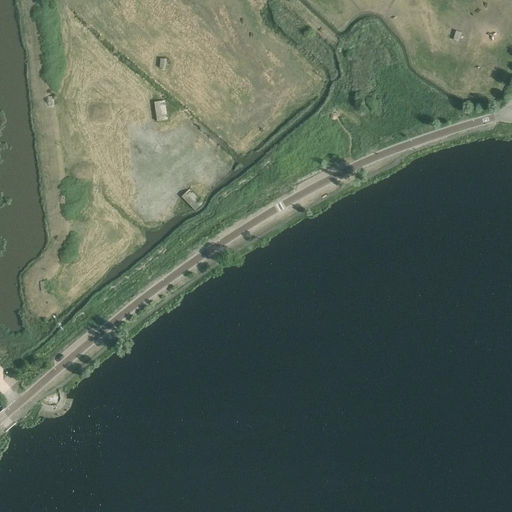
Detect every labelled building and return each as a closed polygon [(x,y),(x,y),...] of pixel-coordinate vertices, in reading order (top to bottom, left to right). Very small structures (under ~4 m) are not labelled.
[(464,36),(461,35),(462,32),(456,30),(453,39),(459,41),(460,38),(463,39),(464,36)] [(170,61),(167,61),(167,58),(160,58),(160,67),(166,67),(166,64),(170,64),(170,61)] [(56,97),(53,97),(53,96),(47,96),(48,106),(54,105),(54,100),(57,99),(56,97)] [(167,120),(167,117),(170,117),(170,114),(166,115),(165,105),(168,104),(168,102),(165,102),(164,100),(154,101),(157,121),(167,120)] [(202,203),(201,202),(203,199),(202,198),(199,200),(193,192),(195,190),(193,189),(191,191),(189,189),(181,196),(194,209),(195,211),(203,203),(202,203)] [(69,196),(66,196),(66,195),(59,196),(61,205),(67,204),(66,199),(69,198),(69,196)] [(47,291),(47,289),(50,289),(49,286),(46,287),(46,281),(39,282),(40,291),(47,291)] [(3,408),(0,410),(0,422),(0,423),(5,428),(6,429),(4,431),(5,431),(16,422),(15,421),(14,423),(13,421),(8,416),(3,410),(4,408),(3,408)]
